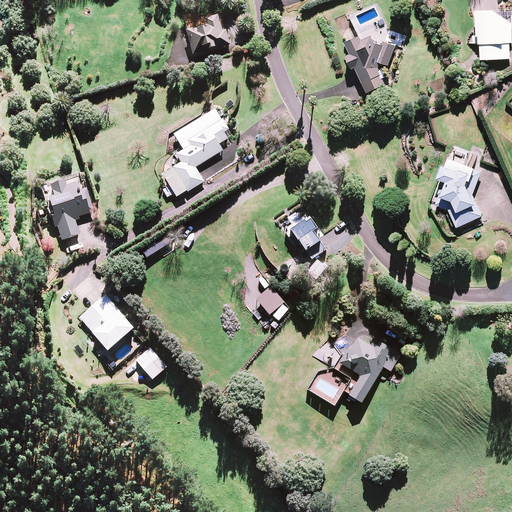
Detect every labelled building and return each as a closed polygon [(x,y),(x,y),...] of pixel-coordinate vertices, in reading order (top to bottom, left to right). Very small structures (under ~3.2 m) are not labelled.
[(474,44),(481,44),(481,46),(483,46),(483,61),(511,60),(511,44),(511,43),(511,12),(479,13),(479,36),(474,36),(474,44)] [(224,30),(220,17),(202,22),(188,26),(196,55),(232,46),(228,29),(224,30)] [(371,37),(364,41),(362,37),(348,44),(353,56),(349,59),(355,70),(358,69),(369,94),(386,86),(380,68),(381,64),(389,67),(396,46),(384,42),(383,47),(374,45),(371,37)] [(182,142),(181,150),(174,154),(181,165),(165,174),(171,186),(164,190),(169,198),(176,193),(179,198),(205,182),(197,168),(225,151),(221,145),(229,139),(229,138),(233,135),(220,113),(205,123),(204,129),(182,142)] [(440,195),(442,195),(438,206),(450,210),(458,228),(481,218),(474,196),(482,174),(472,170),(451,162),(449,168),(446,167),(441,180),(445,182),(440,195)] [(56,199),(55,199),(47,202),(56,229),(59,228),(64,242),(80,237),(75,220),(95,213),(87,191),(80,194),(77,186),(68,189),(67,184),(52,189),(56,199)] [(320,229),(312,217),(287,233),(296,248),(303,243),(314,260),(328,251),(316,232),(320,229)] [(138,328),(108,295),(82,319),(112,352),(138,328)] [(345,355),(342,354),(333,369),(352,379),(344,392),(353,397),(364,403),(385,368),(392,372),(402,355),(380,342),(376,349),(359,339),(352,351),(348,350),(345,355)] [(169,367),(151,348),(137,360),(155,380),(169,367)]
